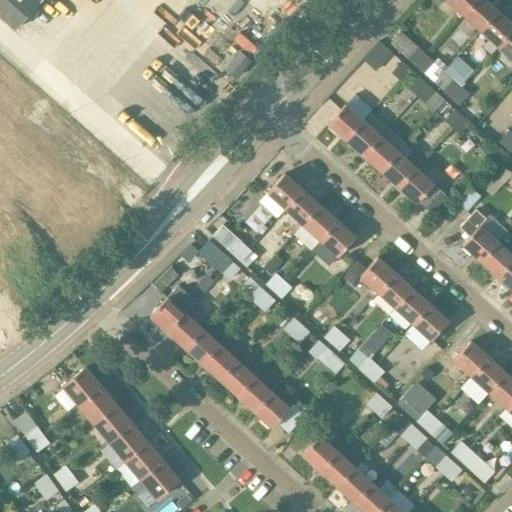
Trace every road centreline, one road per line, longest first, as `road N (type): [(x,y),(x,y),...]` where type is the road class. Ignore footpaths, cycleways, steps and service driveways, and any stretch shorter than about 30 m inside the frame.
road 1 (residential): [(273,119),(511,340)]
road 2 (residential): [(316,511),(89,304)]
road 3 (secondary): [(89,304),(205,181)]
road 4 (secondary): [(273,119),(384,0)]
road 5 (secondary): [(351,0),(258,101)]
